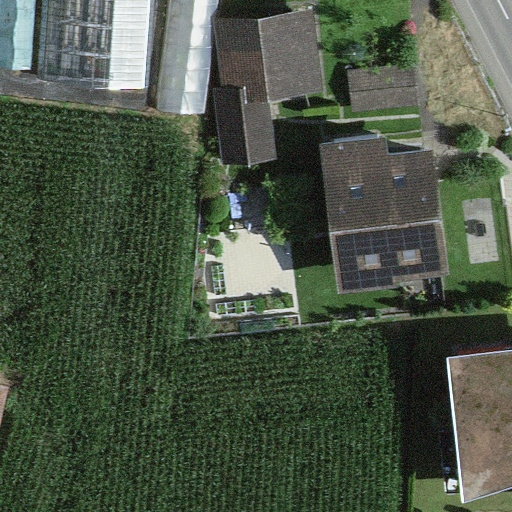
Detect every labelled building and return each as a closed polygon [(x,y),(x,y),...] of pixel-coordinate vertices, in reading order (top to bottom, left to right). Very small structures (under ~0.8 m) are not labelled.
[(55,0),(52,80),(111,83),(112,62),(142,64),(144,17),(158,18),(159,0),(55,0)] [(170,0),(177,114),(215,111),(209,0),(170,0)] [(312,21),(213,35),(232,163),(274,156),(265,96),(322,88),(312,21)] [(414,69),(358,80),(363,103),(419,92),(414,69)] [(386,124),(318,134),(340,281),(397,273),(396,268),(451,260),(433,133),(388,139),(386,124)] [(511,333),(448,341),(465,484),(511,468),(511,333)]
